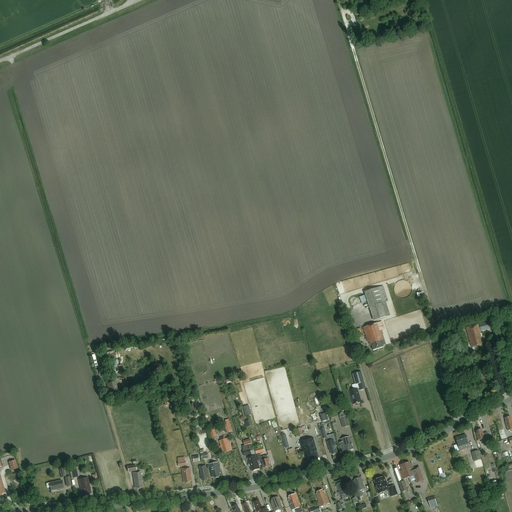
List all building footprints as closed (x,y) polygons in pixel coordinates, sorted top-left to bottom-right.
[(383,286),(364,292),(373,322),(391,316),(383,286)] [(367,343),(369,342),(370,346),(371,345),(373,351),(383,348),(382,346),(385,345),(381,331),(384,330),(382,322),(363,328),(367,343)] [(491,329),(489,322),(466,328),(471,346),(474,345),(475,346),(483,344),(480,332),(491,329)] [(114,351),(104,353),(106,361),(116,359),(114,351)] [(460,376),(475,371),(472,364),(462,367),(458,369),(460,376)] [(115,382),(107,384),(110,396),(118,394),(115,382)] [(349,392),(353,405),(361,402),(358,391),(360,390),(360,391),(366,389),(364,383),(363,383),(358,384),(359,389),(349,392)] [(350,426),(347,416),(340,418),(343,428),(350,426)] [(223,424),(226,434),(231,432),(232,434),(234,433),(233,431),(232,432),(229,422),(223,424)] [(327,438),(327,436),(324,428),(319,430),(322,440),(326,439),(327,438)] [(483,439),(485,446),(489,445),(487,438),(485,439),(483,434),(482,434),(481,430),(476,432),(477,436),(476,436),(478,441),(483,439)] [(327,442),(330,452),(331,452),(332,455),(337,454),(334,442),(336,441),(334,434),(327,436),(327,438),(326,439),(327,442)] [(459,452),(470,448),(466,435),(455,439),(459,452)] [(223,453),(232,451),(228,438),(219,441),(223,453)] [(313,438),(300,442),(304,455),(306,455),(307,460),(317,457),(315,452),(317,452),(313,438)] [(342,443),(339,444),(341,452),(344,451),(346,451),(346,452),(351,451),(351,450),(353,449),(350,439),(342,441),(342,443)] [(482,460),(479,451),(472,453),(474,462),(482,460)] [(255,456),(247,459),(249,464),(248,465),(249,467),(250,467),(252,472),(260,469),(255,456)] [(270,467),(267,456),(260,457),(264,468),(267,468),(269,467),(270,467)] [(185,462),(184,458),(178,458),(178,464),(178,467),(186,466),(186,461),(185,462)] [(18,469),(15,460),(8,462),(11,471),(18,469)] [(409,462),(405,464),(409,478),(415,476),(418,484),(424,481),(419,467),(413,469),(411,463),(410,464),(409,462)] [(220,473),(218,463),(209,465),(212,478),(214,478),(215,479),(219,478),(219,476),(220,476),(219,474),(220,473)] [(403,480),(409,478),(405,464),(400,466),(402,471),(400,471),(403,480)] [(130,466),(127,467),(129,473),(137,471),(136,467),(135,465),(130,466)] [(207,479),(208,479),(206,466),(199,467),(201,480),(202,480),(203,482),(207,481),(207,479)] [(191,481),(190,468),(182,469),(183,482),(185,482),(185,484),(190,483),(190,482),(191,481)] [(137,489),(143,488),(140,472),(132,473),(135,489),(136,488),(137,489)] [(91,494),(87,478),(78,480),(82,496),(91,494)] [(361,478),(359,479),(359,478),(354,480),(355,480),(353,481),(358,497),(362,496),(360,491),(365,490),(361,478)] [(387,486),(384,478),(375,481),(377,487),(376,487),(378,494),(388,491),(391,497),(397,495),(394,486),(388,489),(387,485),(387,486)] [(63,489),(62,481),(49,484),(51,491),(63,489)] [(402,492),(407,490),(404,481),(399,483),(402,492)] [(337,486),(340,496),(341,496),(342,500),(349,498),(347,493),(343,484),(342,484),(341,483),(337,484),(337,486)] [(317,492),(317,494),(316,494),(319,502),(318,502),(320,507),(330,504),(325,491),(323,492),(322,490),(317,492)] [(300,507),(295,495),(293,496),(293,495),(289,497),(289,498),(288,499),(289,501),(288,502),(292,511),(295,510),(295,511),(302,511),(303,511),(301,507),(300,507)] [(274,511),(282,509),(278,497),(276,498),(271,500),(272,501),(271,501),(272,504),(271,504),(274,511)] [(260,505),(259,501),(253,503),(255,507),(254,507),(254,508),(255,510),(256,511),(267,511),(266,508),(263,510),(261,504),(260,505)] [(341,505),(340,503),(336,504),(339,511),(343,509),(342,509),(345,508),(343,504),(341,505)]
